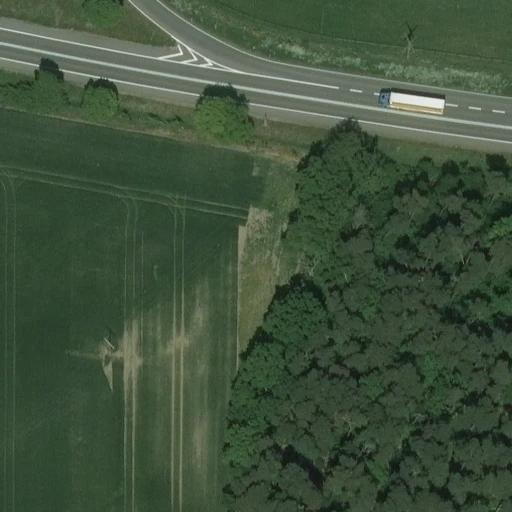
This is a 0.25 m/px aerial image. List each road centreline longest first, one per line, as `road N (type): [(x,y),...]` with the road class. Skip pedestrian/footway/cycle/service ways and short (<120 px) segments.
road 1 (trunk): [(0,52),(295,106),(511,133)]
road 2 (trunk): [(295,85),(0,37)]
road 3 (trunk): [(511,113),(295,85)]
road 4 (trunk): [(295,85),(225,57),(142,0)]
